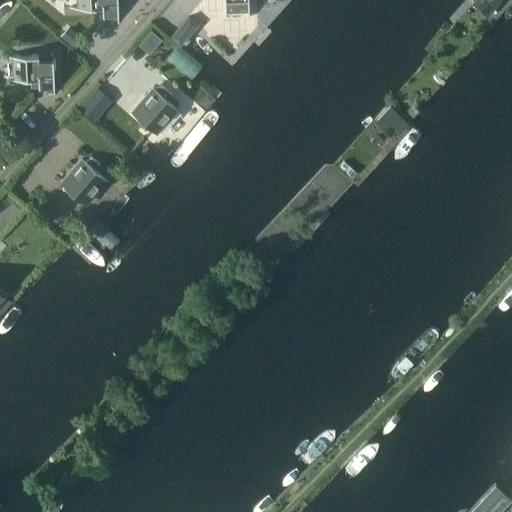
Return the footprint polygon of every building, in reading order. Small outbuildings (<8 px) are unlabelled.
[(118,24),(120,24),(118,0),(78,0),(79,6),(71,6),(71,8),(103,6),(104,19),(105,19),(105,17),(118,17),(118,24)] [(249,17),(250,17),(249,0),(225,0),(226,18),(227,18),(227,11),(248,10),(249,17)] [(475,0),(475,1),(488,14),(500,0),(475,0)] [(179,46),(192,32),(182,23),(170,37),(179,46)] [(76,39),(78,38),(67,28),(62,33),(73,43),(76,39)] [(54,96),(55,95),(53,57),(39,58),(39,53),(6,55),(6,56),(13,56),(14,77),(7,78),(7,79),(39,77),(39,90),(41,90),(40,89),(54,88),(54,96)] [(157,131),(177,109),(166,99),(171,93),(162,85),(157,91),(153,88),(133,110),(157,131)] [(94,120),(112,100),(97,87),(79,107),(94,120)] [(389,107),(376,121),(390,135),(395,130),(399,133),(408,124),(389,107)] [(87,202),(106,180),(95,170),(101,164),(91,156),(86,162),(82,159),(62,181),(87,202)] [(81,441),(74,449),(79,454),(85,453),(90,448),(81,441)] [(467,511),(498,511),(506,504),(490,488),(467,511)]
